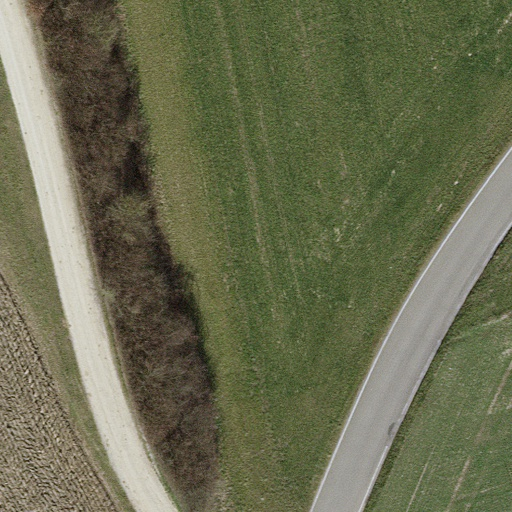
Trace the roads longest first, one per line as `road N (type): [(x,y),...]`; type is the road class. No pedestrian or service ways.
road 1 (track): [(167,511),(132,471),(0,23)]
road 2 (tertiary): [(511,184),(389,379),(334,511)]
